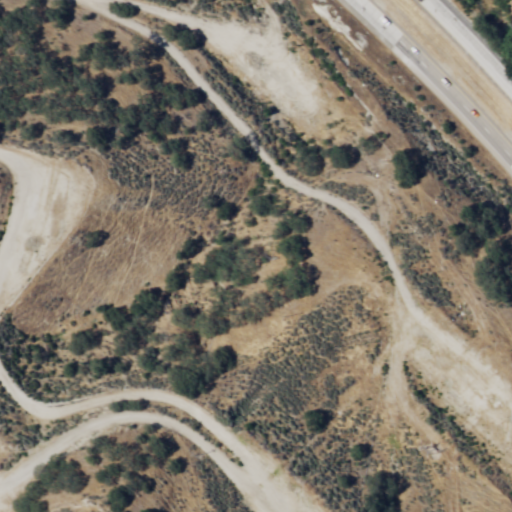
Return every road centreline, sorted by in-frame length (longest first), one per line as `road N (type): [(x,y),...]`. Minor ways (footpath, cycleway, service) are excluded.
road 1 (track): [(375,322),(384,171),(243,185),(250,60),(169,0)]
road 2 (motorway): [(355,0),(511,159)]
road 3 (track): [(165,511),(140,491),(61,464),(0,470)]
road 4 (motorway): [(511,87),(426,0)]
